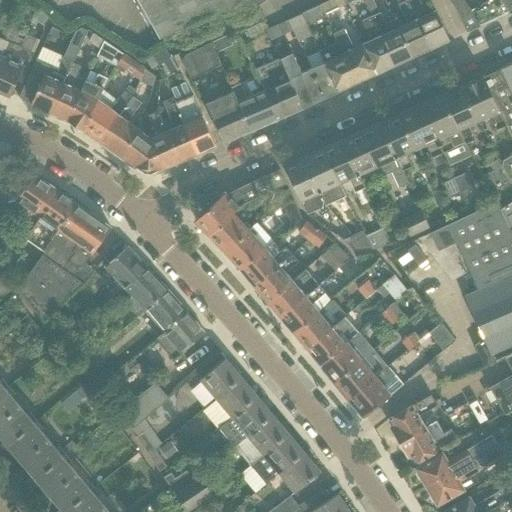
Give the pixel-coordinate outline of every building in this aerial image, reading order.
[(136,0),(161,39),(247,0),(136,0)] [(341,0),(329,0),(320,4),(325,14),(344,5),(341,0)] [(372,0),(364,0),(370,14),(378,11),(372,0)] [(406,23),(398,27),(411,57),(429,49),(407,0),(406,0),(399,4),(397,4),(406,23)] [(418,0),(407,0),(429,49),(449,40),(436,11),(426,16),(418,0)] [(511,10),(511,0),(452,0),(467,31),(509,11),(510,12),(511,10)] [(320,5),(302,14),(307,26),(326,18),(323,10),(320,5)] [(38,8),(31,18),(43,26),(49,16),(38,8)] [(379,13),(371,17),(393,66),(411,57),(398,27),(389,31),(380,12),(379,13)] [(302,14),(287,20),(292,30),(298,42),(312,36),(307,26),(302,14)] [(259,16),(242,24),(248,36),(265,28),(259,16)] [(370,40),(362,44),(376,74),(393,66),(371,17),(362,21),(370,40)] [(292,30),(287,20),(267,30),(272,40),(292,30)] [(12,26),(9,34),(16,37),(19,29),(12,26)] [(51,27),(48,35),(56,39),(60,31),(51,27)] [(36,58),(18,98),(31,103),(31,105),(49,113),(71,63),(72,63),(87,31),(81,28),(75,32),(58,68),(57,68),(48,64),(47,66),(35,61),(36,58)] [(344,29),(333,33),(337,42),(356,83),(376,74),(362,44),(352,48),(344,29)] [(92,33),(88,43),(99,50),(103,41),(92,33)] [(8,42),(0,60),(0,92),(9,97),(17,81),(20,82),(34,53),(20,46),(22,40),(16,37),(9,34),(6,41),(8,42)] [(219,38),(211,42),(216,53),(232,45),(227,35),(219,38)] [(116,67),(124,55),(105,41),(98,57),(116,67)] [(186,55),(182,61),(190,78),(218,64),(219,64),(221,63),(216,53),(211,42),(186,55)] [(327,47),(318,51),(318,52),(337,92),(356,83),(337,42),(327,47)] [(280,59),(302,108),(325,97),(312,68),(301,73),(292,53),(291,54),(287,46),(277,50),(280,59)] [(38,59),(56,66),(61,55),(43,48),(38,59)] [(164,49),(145,59),(146,60),(148,63),(151,69),(171,59),(164,49)] [(318,52),(307,57),(312,68),(325,97),(337,92),(318,52)] [(124,55),(117,65),(139,81),(144,69),(133,61),(124,55)] [(263,66),(255,70),(260,82),(264,90),(276,119),(302,108),(280,59),(263,66)] [(511,62),(500,68),(500,70),(511,95),(511,62)] [(71,63),(49,113),(67,121),(80,91),(81,91),(86,81),(77,77),(81,67),(72,63),(71,63)] [(500,68),(484,77),(506,126),(511,137),(511,138),(511,108),(511,106),(504,90),(505,90),(509,88),(500,70),(500,68)] [(139,81),(139,82),(153,87),(155,77),(144,69),(139,81)] [(67,121),(82,130),(102,90),(106,81),(108,79),(98,75),(94,84),(86,80),(86,81),(81,91),(80,91),(67,121)] [(484,77),(465,85),(473,103),(469,105),(477,121),(480,119),(489,115),(496,131),(497,130),(506,126),(484,77)] [(240,84),(232,88),(233,91),(250,130),(276,119),(264,90),(246,98),(240,84)] [(128,85),(124,90),(132,96),(135,90),(128,85)] [(461,87),(442,95),(458,132),(459,131),(464,143),(465,145),(466,144),(474,140),(475,140),(468,125),(477,121),(469,105),(473,103),(465,85),(461,87)] [(102,90),(82,130),(99,142),(132,96),(124,90),(116,101),(102,90)] [(230,92),(206,103),(215,124),(224,142),(250,130),(233,91),(232,91),(230,92)] [(175,103),(174,103),(197,153),(215,146),(193,95),(175,103)] [(442,95),(420,105),(442,153),(443,153),(464,143),(459,131),(458,132),(442,95)] [(132,96),(99,142),(116,154),(135,126),(127,121),(140,104),(141,103),(132,96)] [(173,98),(162,102),(174,128),(167,131),(166,131),(179,161),(197,153),(174,103),(175,103),(173,98)] [(420,105),(399,115),(414,148),(425,143),(431,158),(442,153),(420,105)] [(150,138),(148,137),(163,169),(179,161),(166,131),(157,111),(147,116),(156,135),(150,138)] [(399,115),(380,123),(402,172),(412,167),(405,152),(414,148),(399,115)] [(380,123),(361,132),(376,165),(382,177),(391,173),(392,176),(398,189),(403,186),(408,184),(402,172),(380,123)] [(135,126),(116,154),(144,174),(150,174),(163,169),(148,137),(135,126)] [(361,132),(342,141),(357,174),(376,165),(361,132)] [(342,141),(323,150),(338,182),(348,178),(355,193),(364,188),(357,174),(342,141)] [(323,150),(304,158),(326,205),(326,206),(336,201),(346,197),(340,185),(338,182),(323,150)] [(511,155),(502,161),(501,167),(507,180),(511,176),(511,155)] [(304,158),(285,167),(293,185),(305,211),(307,214),(317,210),(326,206),(326,205),(304,158)] [(501,167),(491,172),(498,185),(507,180),(501,167)] [(221,196),(197,218),(198,224),(208,236),(234,212),(241,206),(242,204),(256,197),(268,192),(275,189),(283,206),(293,201),(285,184),(279,170),(252,182),(221,196)] [(482,178),(488,191),(498,185),(491,172),(482,178)] [(20,220),(29,227),(55,189),(34,174),(31,179),(25,176),(23,179),(15,174),(8,175),(0,185),(0,213),(2,211),(14,220),(18,213),(22,216),(20,220)] [(466,174),(454,179),(460,194),(472,189),(466,174)] [(460,194),(454,179),(443,184),(450,199),(460,194)] [(20,236),(44,253),(60,231),(57,229),(75,203),(55,189),(29,227),(20,236)] [(414,196),(420,210),(431,204),(425,191),(414,196)] [(293,201),(283,206),(292,227),(301,219),(293,201)] [(511,202),(500,210),(510,231),(511,230),(511,202)] [(60,231),(44,253),(18,290),(44,323),(63,304),(75,292),(83,285),(94,271),(85,263),(92,254),(99,245),(110,228),(75,203),(57,229),(60,231)] [(431,233),(430,233),(438,251),(456,243),(469,271),(478,290),(464,296),(483,339),(474,345),(484,367),(496,362),(493,356),(511,347),(511,230),(510,231),(500,210),(496,203),(495,204),(431,233)] [(421,211),(402,220),(409,237),(429,228),(421,211)] [(233,213),(208,236),(223,252),(249,228),(234,213),(234,212),(233,213)] [(306,222),(298,233),(309,241),(317,229),(306,222)] [(249,228),(223,252),(240,270),(266,247),(273,242),(256,223),(250,229),(249,228)] [(383,228),(365,236),(371,249),(376,249),(390,244),(383,228)] [(317,229),(309,241),(318,248),(327,236),(317,229)] [(350,236),(342,240),(355,250),(371,249),(365,236),(362,230),(350,236)] [(266,247),(240,270),(254,286),(291,255),(285,246),(280,250),(273,242),(266,247)] [(147,268),(127,246),(105,267),(125,289),(147,268)] [(341,249),(330,259),(335,264),(331,267),(335,272),(339,268),(340,267),(350,259),(341,249)] [(295,251),(291,255),(296,260),(300,257),(298,255),(295,251)] [(291,255),(254,286),(259,292),(267,302),(292,281),(285,272),(297,262),(296,260),(291,255)] [(0,257),(0,273),(7,279),(15,269),(0,257)] [(340,267),(339,268),(347,278),(358,268),(350,259),(340,267)] [(123,304),(136,318),(145,310),(168,290),(147,268),(125,289),(132,296),(123,304)] [(292,281),(267,302),(280,318),(318,286),(317,285),(311,278),(304,270),(301,274),(292,281)] [(394,275),(381,285),(395,301),(407,291),(394,275)] [(0,297),(1,298),(11,290),(0,280),(0,297)] [(367,280),(357,290),(365,299),(375,290),(367,280)] [(318,286),(280,318),(293,333),(318,312),(331,301),(325,294),(318,286)] [(145,310),(144,311),(145,312),(147,315),(162,332),(163,331),(164,330),(186,311),(168,290),(145,310)] [(75,292),(63,304),(73,315),(85,302),(75,292)] [(393,303),(379,315),(389,327),(403,314),(393,303)] [(111,306),(101,315),(110,324),(120,315),(111,306)] [(293,333),(306,348),(344,317),(337,309),(325,320),(318,312),(293,333)] [(186,311),(163,331),(172,341),(163,348),(173,359),(204,333),(200,328),(186,311)] [(306,348),(320,364),(358,332),(345,316),(344,317),(306,348)] [(428,333),(443,350),(455,340),(440,322),(428,333)] [(358,332),(320,364),(334,382),(362,359),(373,350),(366,341),(358,332)] [(414,333),(402,342),(408,349),(419,340),(414,333)] [(362,359),(334,382),(349,399),(387,367),(380,358),(373,350),(362,359)] [(511,370),(511,376),(490,389),(504,415),(511,410),(511,354),(505,357),(511,370)] [(200,379),(216,398),(241,378),(225,358),(200,379)] [(96,367),(87,374),(97,386),(106,378),(96,367)] [(387,367),(349,399),(364,417),(402,385),(387,367)] [(216,398),(232,417),(256,396),(241,378),(216,398)] [(127,396),(114,406),(118,413),(119,413),(132,429),(160,405),(169,398),(156,382),(147,389),(131,402),(127,396)] [(84,383),(60,403),(67,412),(91,392),(84,383)] [(0,422),(19,407),(0,384),(0,422)] [(435,403),(430,394),(388,419),(392,426),(390,427),(399,443),(426,427),(448,415),(439,400),(435,403)] [(232,417),(219,427),(235,446),(247,436),(272,415),(256,396),(232,417)] [(414,464),(457,439),(479,426),(466,404),(448,415),(426,427),(399,443),(408,458),(410,457),(414,464)] [(11,449),(22,462),(48,440),(19,407),(0,422),(0,436),(5,442),(0,445),(0,457),(0,458),(11,449)] [(235,446),(251,465),(263,454),(288,434),(272,415),(247,436),(235,446)] [(136,437),(147,453),(155,448),(144,432),(136,437)] [(266,483),(279,473),(303,452),(288,434),(263,454),(251,465),(266,483)] [(434,458),(417,468),(419,471),(418,474),(421,480),(425,481),(428,487),(463,466),(472,461),(484,454),(498,446),(498,445),(497,445),(492,436),(482,442),(463,452),(448,460),(444,453),(434,458)] [(39,482),(50,495),(76,475),(63,458),(48,440),(22,462),(33,475),(25,482),(21,480),(19,485),(28,491),(39,482)] [(168,442),(159,449),(166,459),(175,453),(168,442)] [(463,466),(428,487),(432,494),(431,497),(434,502),(437,503),(438,506),(456,496),(463,492),(466,491),(474,486),(473,484),(471,480),(469,476),(478,471),(478,470),(504,455),(498,446),(484,454),(472,461),(463,466)] [(155,448),(147,453),(158,471),(166,466),(155,448)] [(303,452),(279,473),(295,492),(319,472),(303,452)] [(171,473),(165,477),(176,494),(178,493),(182,491),(171,473)] [(98,511),(104,507),(96,498),(90,490),(91,489),(92,488),(91,488),(85,481),(84,481),(84,482),(82,483),(76,475),(50,495),(62,509),(57,511),(98,511)] [(176,494),(187,511),(212,495),(202,478),(182,491),(178,493),(176,494)] [(485,511),(511,496),(511,479),(498,488),(500,491),(487,498),(482,491),(471,498),(470,496),(441,511),(485,511)] [(310,511),(348,511),(337,494),(320,505),(310,511)] [(289,511),(298,506),(290,496),(269,511),(289,511)] [(511,511),(511,496),(485,511),(511,511)]
